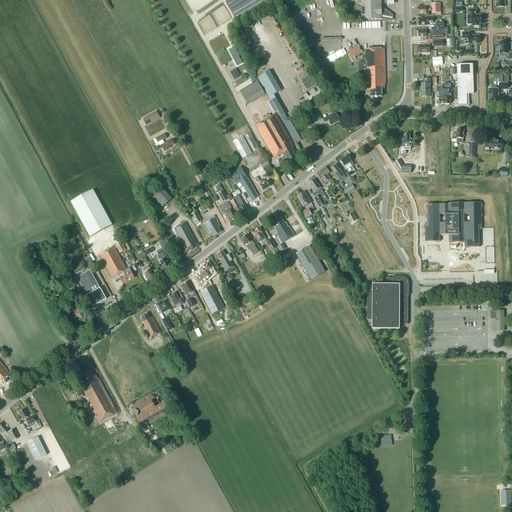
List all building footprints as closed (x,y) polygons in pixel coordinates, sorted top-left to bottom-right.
[(361,0),(357,0),(358,4),(361,4),(362,19),(382,19),(381,0),(361,0)] [(441,4),(431,4),(431,8),(432,8),(432,12),(431,12),(431,14),(441,14),(441,4)] [(476,9),(469,10),(469,16),(468,16),(469,24),(473,24),(473,26),(479,25),(479,23),(482,23),(481,15),(477,16),(476,15),(476,9)] [(252,44),(247,36),(245,37),(240,28),(235,31),(245,48),(252,44)] [(419,31),(419,37),(427,37),(427,40),(433,40),(443,39),(444,39),(453,39),(453,30),(451,30),(451,28),(432,28),(432,31),(427,31),(419,31)] [(477,44),(477,43),(480,43),(480,35),(470,36),(470,32),(463,32),(463,38),(469,38),(469,44),(473,43),(473,45),(477,44)] [(500,42),(501,54),(501,56),(506,56),(506,59),(511,58),(511,51),(509,52),(508,42),(506,42),(506,41),(502,41),(502,42),(500,42)] [(434,57),(434,51),(430,51),(430,45),(419,45),(419,53),(426,53),(426,55),(430,54),(430,57),(434,57)] [(354,57),(362,53),(358,46),(347,53),(352,62),(356,60),(354,57)] [(365,63),(358,63),(358,68),(358,75),(360,75),(366,74),(366,80),(367,80),(367,83),(368,83),(368,85),(366,85),(366,89),(368,89),(368,91),(370,91),(370,97),(382,97),(382,88),(384,88),(384,85),(385,85),(385,76),(385,69),(385,49),(365,49),(365,63)] [(254,64),(258,69),(265,65),(261,60),(254,64)] [(474,94),(473,64),(457,65),(458,88),(455,88),(455,100),(458,100),(458,105),(467,105),(467,94),(474,94)] [(241,77),(236,68),(230,72),(235,80),(241,77)] [(252,73),(249,68),(246,70),(254,82),(257,80),(252,73)] [(271,102),(276,99),(274,96),(282,91),(269,71),(257,78),(267,94),(268,96),(271,101),(271,102)] [(318,84),(311,74),(301,80),(307,91),(318,84)] [(430,84),(430,79),(424,79),(424,83),(421,83),(421,97),(430,97),(430,84)] [(445,105),(450,105),(450,101),(452,101),(451,84),(448,84),(443,84),(443,88),(437,88),(437,99),(439,99),(439,105),(445,105)] [(494,103),(494,102),(498,102),(498,98),(498,94),(497,90),(489,90),(489,103),(490,103),(494,103)] [(283,122),(287,119),(276,99),(271,102),(277,111),(283,122)] [(277,111),(271,102),(271,101),(268,102),(274,113),(277,111)] [(312,108),(307,111),(311,118),(316,116),(312,108)] [(146,126),(160,118),(156,111),(142,119),(146,126)] [(340,120),(336,114),(332,116),(332,115),(323,120),(325,123),(328,121),(331,125),(340,120)] [(297,159),(294,154),(295,154),(292,148),(294,148),(292,145),(293,144),(276,115),(256,126),(275,159),(282,154),(285,159),(287,159),(289,163),(297,159)] [(297,142),(298,143),(308,138),(295,115),(283,122),(295,143),(297,142)] [(446,151),(446,134),(441,134),(441,129),(431,129),(432,133),(432,136),(429,136),(429,144),(430,145),(430,150),(433,149),(436,149),(438,148),(440,148),(442,147),(444,151),(446,151)] [(464,135),(464,130),(457,129),(457,134),(453,133),(452,139),(457,140),(457,143),(463,143),(463,138),(464,138),(464,137),(465,135),(464,135)] [(489,132),(488,140),(485,140),(485,147),(503,149),(503,141),(498,141),(495,141),(496,133),(489,132)] [(158,143),(167,137),(164,133),(155,138),(158,143)] [(251,133),(243,137),(253,154),(260,150),(251,133)] [(402,155),(406,154),(406,150),(411,150),(411,147),(412,147),(411,139),(410,139),(409,135),(405,135),(405,137),(400,137),(400,143),(401,142),(401,148),(402,155)] [(253,154),(243,137),(233,143),(243,160),(253,154)] [(175,145),(172,140),(170,141),(170,140),(161,145),(165,152),(170,148),(175,145)] [(352,161),(348,156),(341,161),(345,166),(350,163),(352,167),(355,165),(352,161)] [(266,160),(260,163),(267,175),(273,171),(266,160)] [(346,178),(344,175),(340,169),(339,170),(335,165),(331,168),(334,173),(340,182),(346,178)] [(409,174),(409,166),(401,166),(400,165),(395,168),(399,174),(409,174)] [(241,167),(230,174),(240,189),(244,187),(251,198),(258,194),(251,184),(252,183),(250,180),(249,181),(241,167)] [(331,180),(327,175),(329,173),(326,168),(319,173),(322,177),(320,178),(325,184),(331,180)] [(230,173),(218,180),(220,184),(222,183),(221,182),(231,176),(230,173)] [(265,183),(264,180),(259,183),(261,185),(260,186),(263,191),(270,187),(267,182),(265,183)] [(314,180),(310,182),(313,187),(313,188),(315,192),(317,196),(315,197),(314,198),(321,209),(327,205),(323,199),(326,197),(318,184),(317,184),(314,180)] [(346,193),(355,189),(352,184),(343,188),(346,193)] [(113,225),(93,190),(71,202),(90,237),(113,225)] [(224,191),(218,193),(223,202),(228,199),(224,191)] [(311,203),(305,192),(297,196),(304,207),(311,203)] [(238,195),(237,196),(236,195),(235,196),(235,197),(235,198),(236,199),(231,202),(237,211),(238,210),(242,215),(248,211),(244,207),(245,206),(238,195)] [(425,225),(425,229),(425,233),(425,236),(425,242),(427,242),(431,241),(431,242),(436,242),(436,241),(439,241),(439,242),(440,242),(440,235),(449,235),(449,242),(450,242),(454,242),(460,242),(464,242),(465,242),(465,248),(466,248),(466,247),(469,247),(475,247),(479,247),(480,247),(480,241),(479,238),(480,238),(480,236),(479,236),(479,232),(480,232),(480,228),(481,228),(482,228),(482,225),(482,223),(482,222),(482,220),(482,217),(481,214),(482,214),(482,208),(481,208),(481,204),(481,202),(478,203),(474,203),(473,203),(470,203),(464,203),(460,203),(458,203),(455,203),(448,203),(448,204),(445,204),(442,204),(440,204),(438,204),(436,204),(432,204),(428,204),(427,204),(427,205),(427,209),(427,215),(427,218),(427,221),(428,223),(425,223),(425,225)] [(224,203),(219,206),(224,214),(229,223),(237,218),(229,205),(227,207),(226,205),(225,205),(224,204),(224,203)] [(305,219),(312,215),(308,209),(301,213),(305,219)] [(196,211),(190,215),(195,224),(201,221),(196,211)] [(311,217),(305,220),(309,227),(315,224),(311,217)] [(221,233),(218,227),(220,227),(218,223),(216,218),(204,225),(209,234),(211,233),(213,237),(221,233)] [(278,233),(277,233),(283,244),(295,237),(289,227),(288,228),(285,223),(284,224),(281,219),(274,223),(276,228),(275,228),(278,233)] [(341,220),(337,222),(336,221),(334,222),(335,224),(331,226),(332,228),(342,223),(341,220)] [(174,229),(181,241),(182,241),(185,247),(186,246),(189,252),(196,248),(195,246),(197,245),(185,223),(174,229)] [(253,234),(259,243),(266,239),(259,228),(255,231),(256,231),(253,234)] [(255,245),(248,236),(246,237),(245,236),(242,239),(245,243),(243,244),(245,246),(248,244),(251,248),(255,245)] [(271,239),(266,242),(272,251),(276,248),(271,239)] [(122,243),(99,255),(112,278),(121,273),(123,277),(119,279),(123,285),(135,278),(129,268),(126,270),(114,249),(116,248),(119,253),(125,250),(122,243)] [(283,244),(277,247),(280,252),(286,249),(283,244)] [(310,246),(296,253),(312,280),(325,272),(310,246)] [(163,248),(157,252),(159,255),(157,256),(164,269),(165,269),(166,269),(167,268),(170,266),(163,253),(165,252),(163,248)] [(229,254),(226,256),(222,251),(218,254),(221,259),(219,260),(226,272),(234,268),(230,261),(232,260),(229,254)] [(89,258),(84,261),(89,270),(94,267),(89,258)] [(211,276),(214,273),(211,269),(212,269),(208,263),(200,269),(202,272),(193,278),(200,286),(203,291),(211,287),(207,280),(212,277),(211,276)] [(143,270),(149,281),(155,278),(148,267),(143,270)] [(86,294),(87,296),(86,296),(92,307),(106,299),(100,289),(99,287),(90,271),(77,279),(85,294),(86,294)] [(402,277),(401,277),(401,276),(393,276),(393,278),(387,278),(387,284),(372,284),(372,293),(367,293),(367,320),(372,320),(372,329),(400,329),(400,325),(408,325),(408,296),(409,296),(409,284),(408,284),(408,283),(408,282),(408,281),(407,280),(407,279),(406,279),(405,278),(404,278),(403,277),(402,277)] [(192,293),(187,283),(184,285),(181,287),(186,297),(192,293)] [(76,285),(56,296),(61,305),(63,303),(62,300),(79,291),(76,285)] [(216,291),(213,286),(211,287),(203,291),(201,292),(212,314),(225,308),(216,291)] [(168,297),(174,309),(184,304),(182,299),(179,301),(175,293),(171,295),(168,297)] [(190,296),(184,300),(187,307),(194,303),(190,296)] [(158,305),(162,314),(170,310),(165,301),(161,304),(160,303),(159,303),(159,304),(158,305)] [(89,320),(82,307),(74,312),(75,315),(74,315),(80,325),(89,320)] [(491,319),(495,319),(495,323),(497,323),(497,331),(504,331),(504,311),(491,311),(491,319)] [(160,333),(152,318),(150,319),(147,314),(140,317),(143,323),(142,323),(145,329),(144,329),(149,339),(160,333)] [(167,318),(162,320),(168,331),(172,329),(167,318)] [(9,381),(9,380),(10,379),(8,377),(9,376),(7,373),(0,363),(0,383),(3,386),(5,384),(9,381)] [(83,391),(86,397),(85,398),(99,423),(117,413),(99,379),(97,380),(95,376),(93,377),(89,371),(78,376),(82,383),(81,384),(84,390),(83,391)] [(170,406),(161,388),(130,405),(140,422),(170,406)] [(23,410),(18,413),(22,420),(24,419),(28,426),(29,425),(30,427),(34,425),(35,426),(38,424),(33,416),(28,419),(23,410)] [(9,444),(19,439),(14,430),(8,433),(9,435),(5,437),(9,444)] [(382,446),(392,445),(391,434),(381,435),(382,446)] [(37,437),(26,443),(35,461),(46,455),(37,437)] [(511,502),(511,487),(503,487),(503,502),(511,502)]
